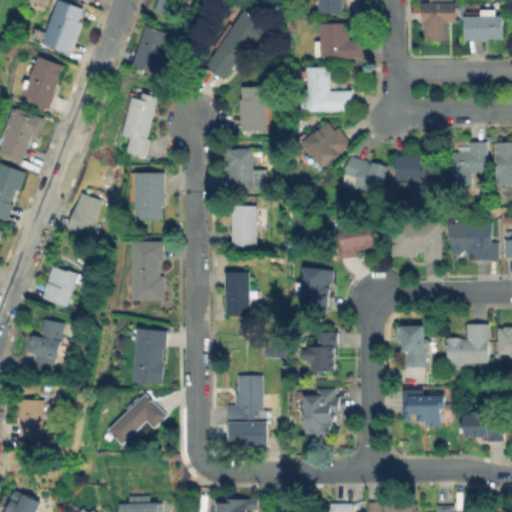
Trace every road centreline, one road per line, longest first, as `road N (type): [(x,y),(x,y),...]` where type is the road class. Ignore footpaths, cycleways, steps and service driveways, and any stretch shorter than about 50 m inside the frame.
road 1 (residential): [(202,463),(195,446),(192,120)]
road 2 (residential): [(0,319),(122,0)]
road 3 (residential): [(511,477),(460,469),(220,470),(202,463)]
road 4 (residential): [(371,470),(375,296),(511,289)]
